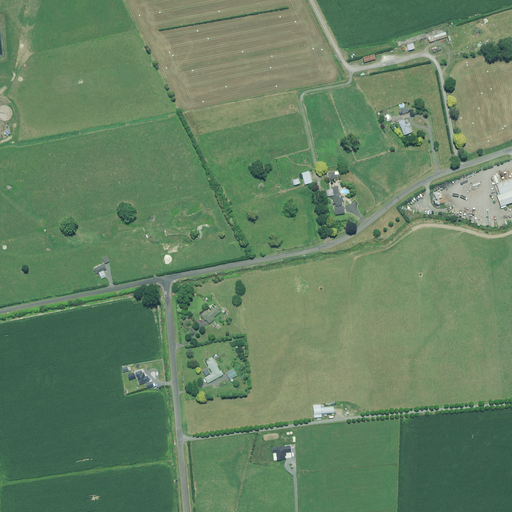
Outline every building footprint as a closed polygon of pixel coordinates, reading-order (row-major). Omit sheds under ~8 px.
[(448,37),(446,32),(429,38),(430,42),(448,37)] [(406,125),(405,121),(399,123),(404,135),(413,132),(410,123),(406,125)] [(313,182),(309,171),(302,173),(305,185),(313,182)] [(511,178),(499,183),(497,184),(500,194),(497,195),(501,207),(511,202),(511,178)] [(340,198),(338,187),(332,188),(332,189),(326,190),(328,197),(333,196),(336,215),(345,213),(344,205),(343,205),(342,202),(343,202),(343,198),(340,198)] [(443,203),(440,191),(435,192),(438,205),(443,203)] [(107,269),(104,264),(94,269),(97,274),(99,273),(102,279),(107,277),(104,271),(107,269)] [(220,311),(220,310),(217,306),(210,312),(208,310),(201,315),(206,320),(207,320),(210,324),(215,319),(214,318),(219,313),(221,312),(220,311)] [(214,360),(212,357),(209,359),(210,361),(207,363),(209,366),(208,367),(210,369),(211,369),(213,373),(205,378),(208,383),(224,375),(222,370),(220,371),(217,365),(218,364),(215,359),(214,360)] [(238,376),(235,369),(227,373),(231,380),(238,376)] [(146,377),(144,370),(136,373),(140,384),(150,381),(148,376),(146,377)] [(321,408),(321,405),(313,405),(314,418),(322,417),(322,415),(329,414),(334,414),(334,407),(321,408)]
